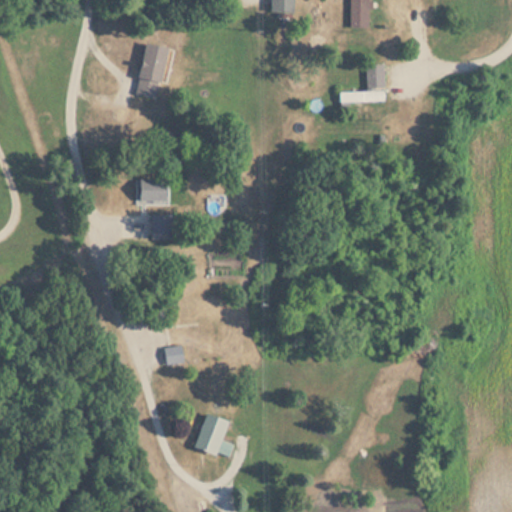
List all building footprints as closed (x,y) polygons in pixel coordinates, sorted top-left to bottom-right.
[(292,11),(292,0),(268,0),(268,11),(292,11)] [(132,93),(158,99),(168,48),(142,42),(132,93)] [(363,64),(364,90),(336,91),(336,102),(383,101),(381,63),(363,64)] [(133,203),(165,203),(165,179),(133,179),(133,203)] [(160,347),(163,364),(182,362),(180,345),(160,347)] [(190,447),(225,458),(230,445),(216,440),(223,421),(201,413),(190,447)]
